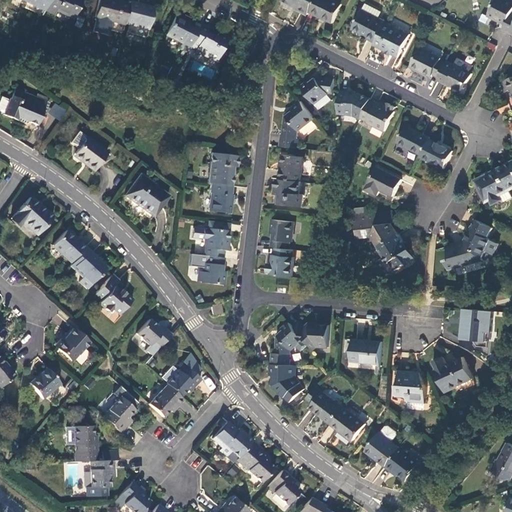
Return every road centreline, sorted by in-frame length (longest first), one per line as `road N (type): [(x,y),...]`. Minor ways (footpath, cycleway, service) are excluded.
road 1 (tertiary): [(217,355),(149,267),(91,208),(28,161)]
road 2 (residential): [(246,297),(275,31)]
road 3 (residential): [(465,121),(275,31)]
road 4 (residential): [(246,297),(404,309),(417,336)]
road 5 (tertiary): [(359,492),(281,434),(235,387)]
